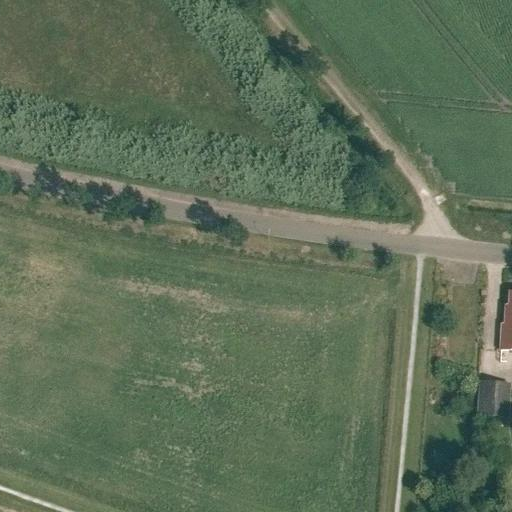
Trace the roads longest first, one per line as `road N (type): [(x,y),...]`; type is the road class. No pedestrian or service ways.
road 1 (unclassified): [(511,254),(265,225),(0,175)]
road 2 (track): [(422,247),(422,187),(267,0)]
